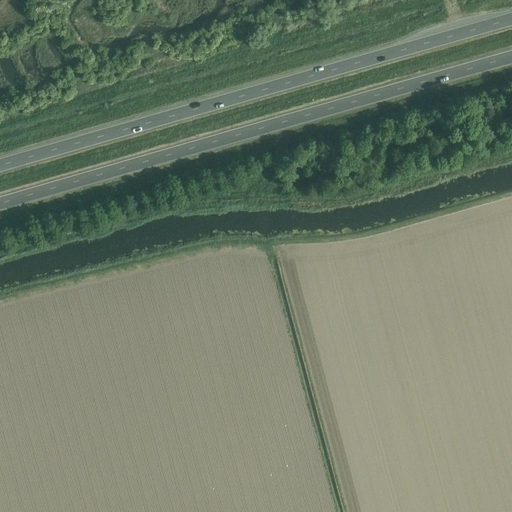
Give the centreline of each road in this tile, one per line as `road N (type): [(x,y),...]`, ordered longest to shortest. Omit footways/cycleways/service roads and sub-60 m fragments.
road 1 (trunk): [(511,18),(0,168)]
road 2 (trunk): [(0,206),(511,59)]
